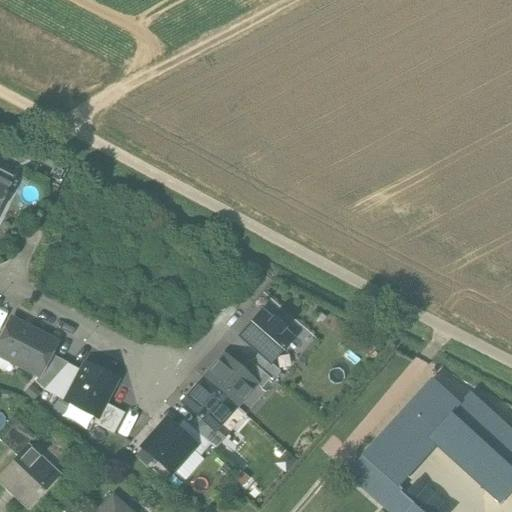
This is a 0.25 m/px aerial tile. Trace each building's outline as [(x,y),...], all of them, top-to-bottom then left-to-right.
[(0,171),(0,211),(9,195),(7,194),(14,179),(0,171)] [(270,364),(292,340),(281,331),(283,329),(273,320),(271,322),(261,313),(240,338),(258,354),(270,364)] [(56,344),(11,320),(0,340),(0,356),(38,377),(39,377),(50,356),(56,344)] [(270,364),(258,354),(250,363),(270,380),(271,382),(279,373),(270,364)] [(50,356),(39,377),(38,377),(35,383),(44,391),(67,365),(50,356)] [(261,391),(256,386),(256,385),(240,371),(223,356),(203,380),(236,409),(245,416),(265,394),(261,390),(261,391)] [(83,360),(78,371),(62,401),(98,420),(120,379),(83,360)] [(270,380),(250,363),(248,361),(240,371),(256,385),(256,386),(261,391),(261,390),(270,380)] [(67,365),(44,391),(62,401),(78,371),(67,365)] [(236,409),(203,380),(182,403),(215,432),(236,409)] [(461,407),(434,382),(402,416),(430,441),(502,507),(511,495),(511,431),(472,395),(461,407)] [(430,441),(402,416),(364,458),(393,481),(430,441)] [(0,441),(17,457),(26,448),(35,438),(16,421),(0,439),(0,441)] [(199,457),(210,445),(183,421),(175,430),(194,447),(191,450),(199,457)] [(191,450),(194,447),(175,430),(166,422),(142,449),(171,474),(191,450)] [(28,507),(53,480),(35,463),(38,459),(26,448),(17,457),(0,475),(0,482),(29,509),(30,508),(28,507)] [(403,489),(393,481),(364,458),(349,475),(388,506),(399,493),(403,489)] [(409,511),(414,506),(399,493),(388,506),(394,511),(409,511)] [(125,511),(112,500),(102,511),(125,511)]
